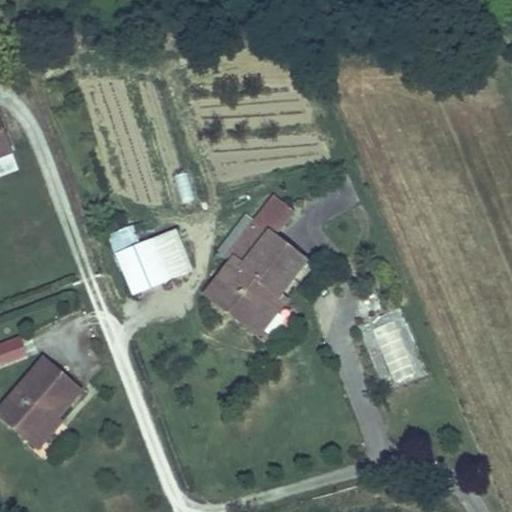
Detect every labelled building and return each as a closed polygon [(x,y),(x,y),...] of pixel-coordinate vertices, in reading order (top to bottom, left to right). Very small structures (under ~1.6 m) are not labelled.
[(0,157),(13,153),(0,118),(0,157)] [(174,174),(179,206),(195,204),(191,172),(174,174)] [(208,296),(248,327),(265,305),(269,308),(279,296),(281,297),(307,264),(274,238),(294,212),(278,199),(257,224),(231,258),(235,262),(208,296)] [(222,251),(231,258),(257,224),(248,217),(222,251)] [(112,237),(135,296),(193,273),(176,233),(142,247),(133,230),(112,237)] [(265,305),(248,327),(260,337),(287,302),(281,297),(279,296),(269,308),(265,305)] [(0,367),(1,370),(29,358),(20,336),(0,344),(0,367)] [(0,413),(0,414),(28,439),(45,419),(53,426),(59,419),(82,392),(46,360),(0,413)] [(53,426),(45,419),(28,439),(43,451),(66,425),(59,419),(53,426)]
